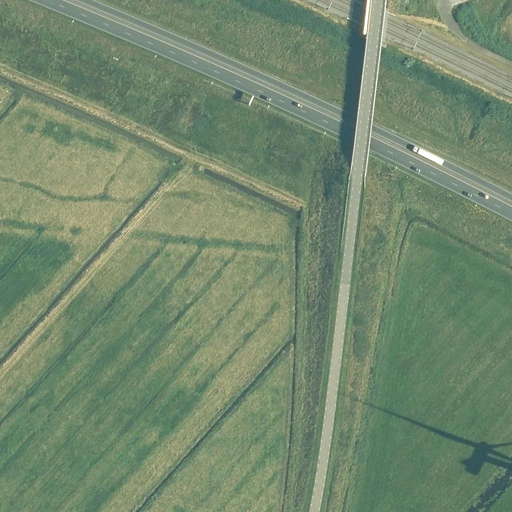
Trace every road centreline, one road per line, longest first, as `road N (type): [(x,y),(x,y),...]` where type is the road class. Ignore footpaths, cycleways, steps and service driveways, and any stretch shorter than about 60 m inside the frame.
road 1 (trunk): [(43,0),(335,125),(511,215)]
road 2 (tertiary): [(313,511),(377,0)]
road 3 (trunk): [(511,199),(83,0)]
